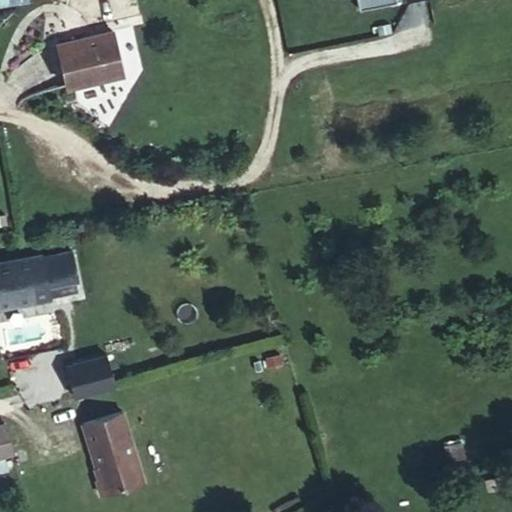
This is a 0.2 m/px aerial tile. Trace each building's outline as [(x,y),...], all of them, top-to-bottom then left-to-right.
[(115,31),(58,44),(68,88),(125,76),(115,31)] [(38,252),(0,259),(0,306),(48,298),(38,252)] [(48,279),(50,292),(76,287),(74,275),(48,279)] [(67,366),(76,399),(115,388),(106,355),(67,366)] [(121,410),(82,422),(98,476),(96,481),(100,494),(143,480),(121,410)] [(449,471),(466,467),(460,443),(443,446),(449,471)]
